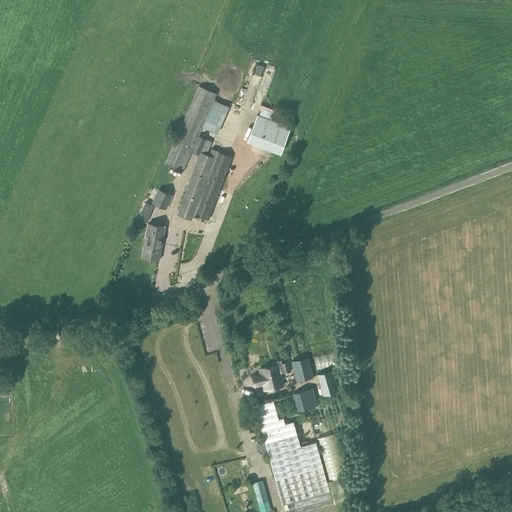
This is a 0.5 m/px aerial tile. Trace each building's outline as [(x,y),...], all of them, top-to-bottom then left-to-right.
[(239,93),(247,96),(262,58),(250,53),(238,82),(243,84),(239,93)] [(261,62),(252,92),(260,94),(269,64),(261,62)] [(199,86),(165,164),(183,172),(192,152),(199,136),(200,132),(211,109),(217,93),(199,86)] [(227,104),(220,115),(227,119),(234,108),(227,104)] [(258,115),(246,144),(282,156),(291,128),(258,115)] [(199,136),(192,152),(199,155),(200,152),(207,155),(212,141),(199,136)] [(200,152),(199,155),(177,214),(192,219),(194,214),(209,219),(232,157),(218,152),(218,151),(212,149),(209,155),(207,155),(200,152)] [(158,189),(152,203),(167,209),(173,195),(158,189)] [(148,224),(143,256),(160,259),(165,226),(148,224)] [(313,377),(309,356),(293,360),(298,381),(313,377)] [(281,360),(277,362),(277,365),(280,374),(291,371),(289,362),(282,363),(281,360)] [(262,375),(254,377),(256,386),(264,384),(266,390),(282,386),(280,374),(277,365),(261,369),(262,375)] [(334,370),(317,374),(324,396),(340,391),(334,370)] [(308,390),(292,395),(297,412),(313,408),(308,390)] [(283,511),(308,511),(333,505),(333,504),(327,484),(327,483),(316,443),(300,447),(294,423),(285,426),(283,419),(278,420),(273,402),(255,407),(283,511)] [(320,413),(308,415),(310,425),(322,423),(320,413)] [(249,477),(257,507),(267,504),(259,474),(249,477)]
